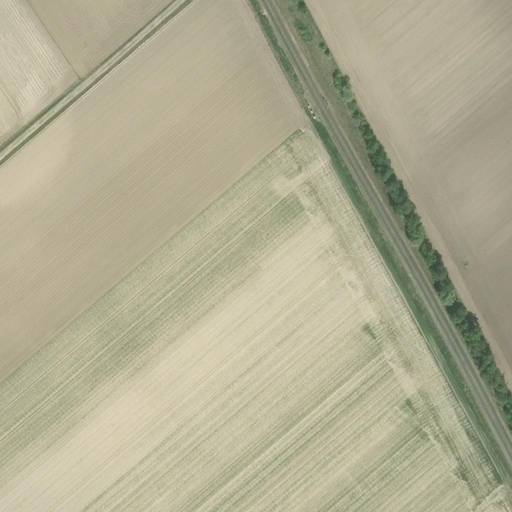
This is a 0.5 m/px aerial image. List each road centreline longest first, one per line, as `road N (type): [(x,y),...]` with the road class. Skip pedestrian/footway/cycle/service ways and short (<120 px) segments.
road 1 (track): [(511,373),(310,0)]
road 2 (track): [(0,159),(181,0)]
